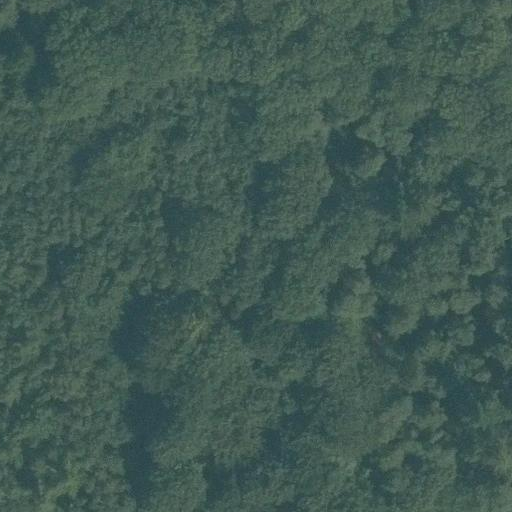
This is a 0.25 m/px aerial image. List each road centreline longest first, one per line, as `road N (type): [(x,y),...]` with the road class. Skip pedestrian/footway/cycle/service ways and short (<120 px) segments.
road 1 (track): [(268,4),(348,452),(351,511)]
road 2 (track): [(256,0),(338,21),(511,86)]
